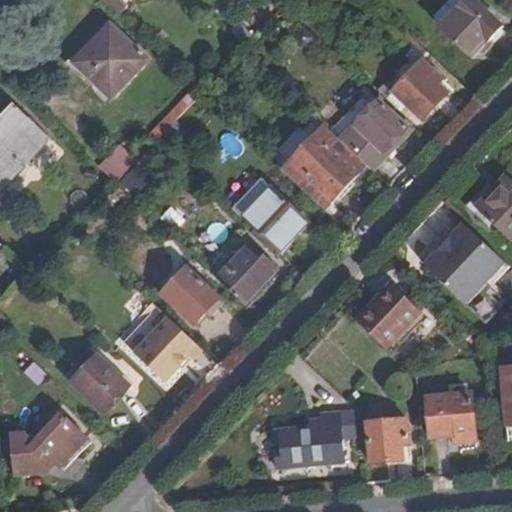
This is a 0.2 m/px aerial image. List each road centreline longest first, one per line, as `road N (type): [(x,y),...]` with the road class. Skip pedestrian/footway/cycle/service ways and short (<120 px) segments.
road 1 (residential): [(511,91),(138,486),(128,511)]
road 2 (residential): [(511,496),(341,511)]
